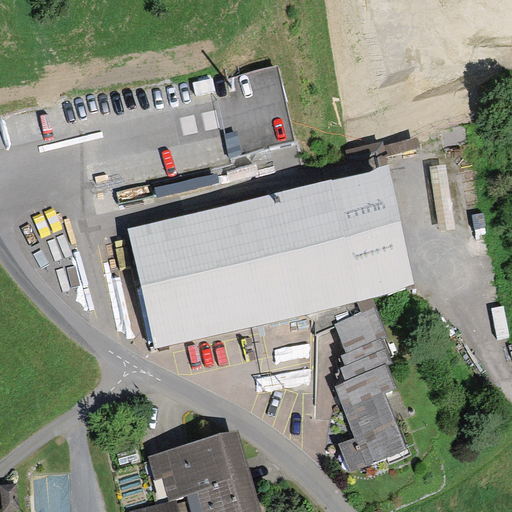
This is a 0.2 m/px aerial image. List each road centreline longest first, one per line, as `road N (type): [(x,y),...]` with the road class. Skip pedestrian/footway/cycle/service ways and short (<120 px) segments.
road 1 (residential): [(344,511),(257,429),(156,374)]
road 2 (unclassified): [(156,374),(59,312),(0,246)]
